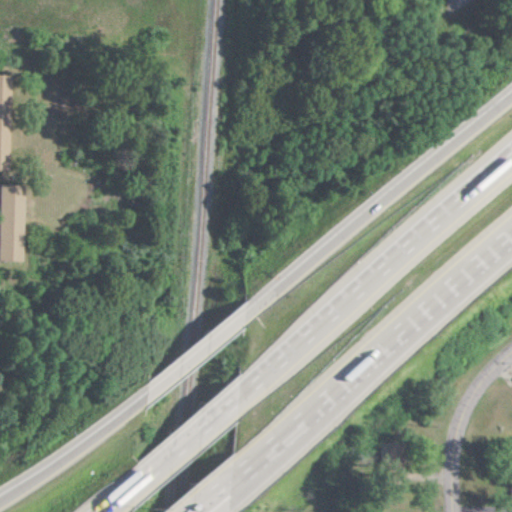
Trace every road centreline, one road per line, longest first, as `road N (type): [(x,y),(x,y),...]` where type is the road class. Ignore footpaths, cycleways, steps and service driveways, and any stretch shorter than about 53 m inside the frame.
road 1 (motorway): [(511,151),(233,397)]
road 2 (motorway): [(511,91),(241,312)]
road 3 (motorway): [(289,421),(511,226)]
road 4 (motorway): [(142,394),(0,497)]
road 5 (residential): [(511,360),(461,421),(454,511)]
road 6 (motorway): [(233,397),(132,485)]
road 7 (motorway): [(241,312),(142,394)]
